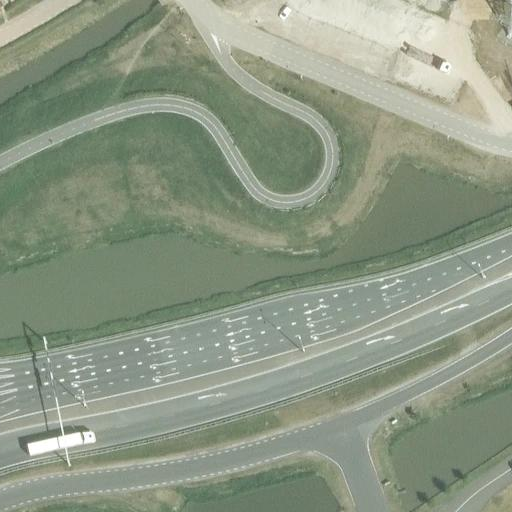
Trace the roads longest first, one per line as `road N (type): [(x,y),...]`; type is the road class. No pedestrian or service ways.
road 1 (primary): [(0,452),(290,379),(511,289)]
road 2 (primary): [(511,247),(269,333),(106,365)]
road 3 (unclassified): [(511,145),(234,34),(189,0)]
road 4 (unclassified): [(0,502),(341,430)]
road 5 (primary): [(341,430),(511,337)]
